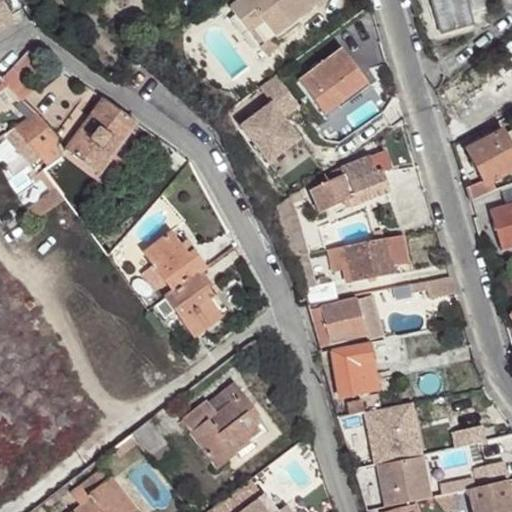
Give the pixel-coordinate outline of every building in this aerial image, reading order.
[(0,0),(0,30),(14,22),(0,0)] [(240,0),(229,8),(266,56),(277,47),(271,39),(321,0),(240,0)] [(431,0),(442,33),(473,24),(469,12),(465,0),(431,0)] [(465,0),(469,12),(482,9),(479,0),(465,0)] [(341,50),(336,53),(343,62),(348,59),(341,50)] [(2,79),(19,98),(22,101),(33,88),(27,81),(44,58),(31,51),(28,51),(2,79)] [(299,81),(324,115),(340,104),(337,101),(364,81),(348,59),(343,62),(336,53),(299,81)] [(445,91),(458,123),(465,121),(469,129),(505,113),(501,105),(496,107),(482,75),(445,91)] [(0,106),(2,110),(19,98),(2,79),(0,77),(0,106)] [(298,106),(276,77),(260,89),(272,105),(242,127),(269,163),(299,141),(282,118),(298,106)] [(337,101),(340,104),(366,84),(364,81),(337,101)] [(65,151),(98,176),(136,125),(102,99),(88,119),(67,148),(65,151)] [(30,111),(22,101),(12,111),(21,119),(30,111)] [(54,137),(67,148),(88,119),(76,109),(54,137)] [(15,128),(16,129),(41,158),(48,166),(61,157),(56,148),(58,141),(54,137),(33,114),(15,128)] [(466,149),(483,180),(466,187),(470,201),(496,190),(493,182),(511,171),(511,149),(505,136),(497,122),(481,130),(486,139),(466,149)] [(41,158),(16,129),(6,137),(31,166),(41,158)] [(385,151),(369,157),(375,174),(382,172),(392,169),(385,151)] [(309,191),(318,213),(346,201),(350,209),(389,193),(382,172),(375,174),(369,157),(369,156),(340,169),(324,177),(325,179),(323,180),(325,184),(309,191)] [(26,211),(34,224),(64,201),(56,189),(26,211)] [(276,206),(280,218),(295,214),(297,213),(290,197),(276,206)] [(511,203),(487,211),(499,251),(511,247),(511,203)] [(295,214),(279,219),(292,258),(307,255),(295,214)] [(144,253),(153,266),(173,292),(196,275),(204,269),(192,252),(187,256),(170,234),(144,253)] [(388,238),(343,247),(348,270),(351,283),(396,274),(393,263),(410,260),(404,235),(388,238)] [(343,247),(328,250),(332,273),(348,270),(343,247)] [(307,255),(292,258),(303,289),(315,287),(307,255)] [(153,266),(142,274),(156,292),(161,288),(167,297),(173,292),(153,266)] [(165,299),(174,312),(193,337),(221,317),(204,295),(209,292),(196,275),(173,292),(167,297),(165,299)] [(427,291),(429,299),(455,293),(450,278),(425,282),(427,291)] [(425,282),(411,284),(412,294),(427,291),(425,282)] [(303,289),(307,304),(324,301),(335,298),(333,284),(315,287),(303,289)] [(307,304),(318,348),(367,336),(369,342),(383,338),(371,297),(357,301),(356,299),(326,306),(324,301),(307,304)] [(165,299),(155,306),(165,319),(174,312),(165,299)] [(181,356),(189,367),(208,353),(199,342),(181,356)] [(335,369),(340,398),(379,391),(370,344),(331,351),(335,369)] [(266,427),(259,416),(252,422),(247,415),(253,409),(233,384),(216,397),(224,408),(217,414),(208,404),(206,401),(181,421),(191,434),(189,435),(217,470),(234,455),(233,453),(266,427)] [(216,397),(208,404),(217,414),(224,408),(216,397)] [(347,406),(348,416),(364,413),(362,403),(347,406)] [(259,416),(253,409),(247,415),(252,422),(259,416)] [(396,410),(382,413),(389,447),(403,444),(396,410)] [(351,418),(352,420),(353,426),(359,453),(389,447),(382,413),(351,418)] [(148,421),(130,435),(137,443),(153,465),(171,452),(148,421)] [(130,435),(112,449),(118,457),(137,443),(130,435)] [(378,466),(386,508),(430,500),(422,458),(378,466)] [(352,465),(354,470),(376,466),(375,460),(361,462),(361,463),(352,465)] [(481,472),(484,485),(508,479),(504,466),(481,472)] [(74,511),(129,511),(122,504),(128,499),(111,477),(109,478),(102,470),(70,496),(80,508),(74,511)] [(468,491),(471,511),(511,511),(511,496),(508,481),(468,491)] [(440,488),(443,496),(454,494),(468,491),(466,482),(440,488)] [(443,496),(435,498),(445,510),(457,507),(454,494),(443,496)] [(243,511),(275,511),(263,496),(243,511)] [(128,499),(122,504),(129,511),(135,511),(137,510),(128,499)]
